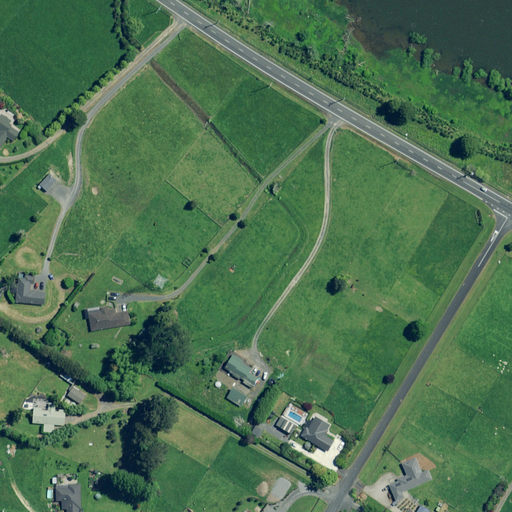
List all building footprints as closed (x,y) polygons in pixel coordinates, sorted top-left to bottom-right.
[(0,148),(7,137),(13,141),(19,132),(9,125),(11,121),(1,114),(0,116),(0,148)] [(56,181),(49,175),(40,185),(47,192),(56,181)] [(33,277),(26,276),(26,278),(19,277),(18,284),(11,284),(11,293),(17,293),(16,302),(44,305),(45,292),(30,291),(31,285),(32,285),(33,277)] [(108,307),(101,309),(101,307),(96,308),(88,309),(91,331),(131,325),(128,311),(115,314),(115,308),(108,309),(108,307)] [(233,376),(239,380),(241,379),(244,380),(242,382),(252,388),(258,379),(248,373),(251,369),(242,363),(243,361),(233,355),(225,368),(234,374),(233,376)] [(75,382),(63,372),(60,376),(73,386),(75,382)] [(86,396),(73,387),(67,395),(81,404),(86,396)] [(247,397),(232,388),(226,398),(241,407),(247,397)] [(224,399),(219,396),(216,401),(222,404),(224,399)] [(55,411),(55,409),(55,403),(49,403),(48,411),(42,411),(42,409),(44,409),(44,402),(34,401),(34,408),(34,410),(33,424),(44,424),(44,432),(54,432),(55,425),(65,425),(65,410),(59,409),(59,412),(55,411)] [(295,424),(282,417),(276,426),(290,433),(295,424)] [(330,426),(316,417),(308,430),(306,429),(301,436),(328,452),(335,440),(325,434),(330,426)] [(422,473),(415,459),(402,464),(407,476),(397,480),(398,482),(389,486),(396,501),(404,498),(402,493),(431,480),(427,471),(422,473)] [(56,484),(56,485),(56,489),(56,501),(62,501),(62,509),(67,509),(66,511),(78,511),(79,510),(80,510),(81,485),(77,485),(56,484)]
